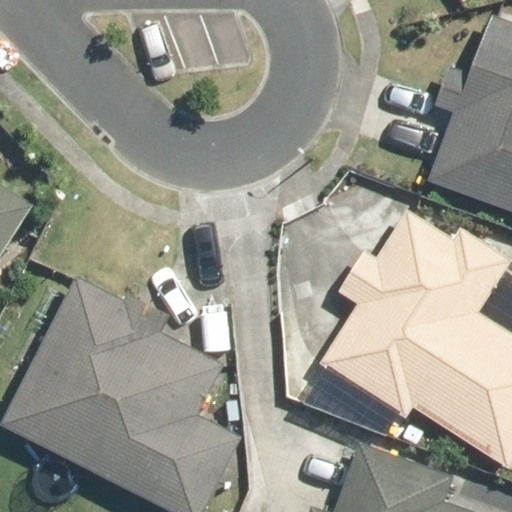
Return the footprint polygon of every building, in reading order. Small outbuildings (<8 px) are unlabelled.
[(511,22),(494,17),(474,78),(471,76),(432,181),(511,210),(511,22)] [(0,181),(0,254),(33,201),(0,181)] [(410,420),(419,405),(511,463),(511,333),(481,314),(507,274),(409,212),(357,293),(366,299),(323,365),(410,420)] [(75,286),(50,341),(5,427),(170,511),(206,511),(243,440),(198,417),(227,357),(75,286)] [(362,443),(338,511),(461,511),(444,506),(455,475),(362,443)]
